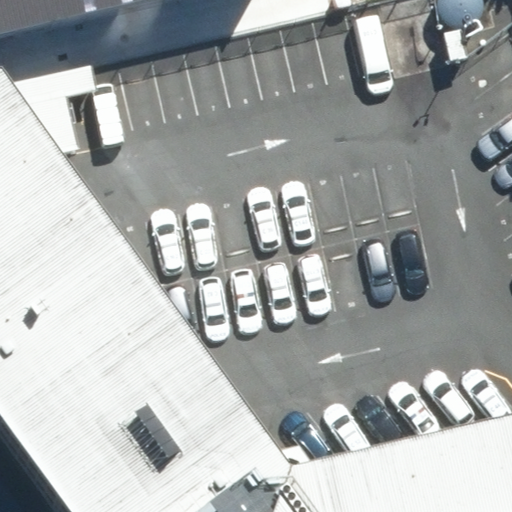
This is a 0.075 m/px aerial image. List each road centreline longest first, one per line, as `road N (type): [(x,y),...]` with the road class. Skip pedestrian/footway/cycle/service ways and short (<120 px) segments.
road 1 (unknown): [(90,192),(359,126),(395,146),(449,287),(438,326),(380,358),(224,391),(204,382)]
road 2 (unknown): [(204,382),(90,192)]
